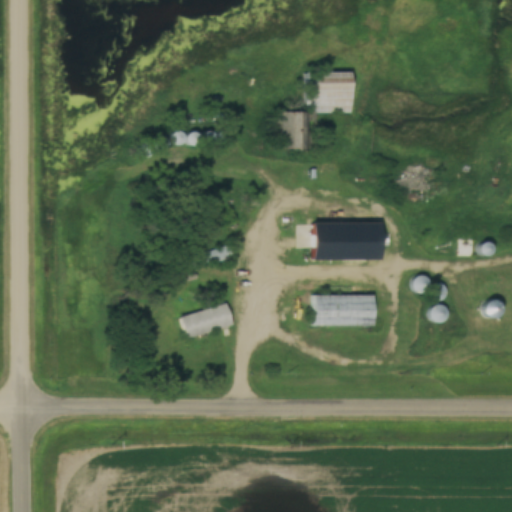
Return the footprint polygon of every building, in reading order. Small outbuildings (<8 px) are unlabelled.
[(351,113),(351,73),(304,73),(305,113),(351,113)] [(171,147),(196,144),(194,129),(169,132),(171,147)] [(379,261),(380,224),(312,224),(311,261),(379,261)] [(179,260),(182,270),(230,257),(227,246),(179,260)] [(442,294),(420,274),(409,287),(431,306),(442,294)] [(308,328),(372,328),(372,297),(308,297),(308,328)] [(481,312),(493,320),(501,308),(489,300),(481,312)] [(183,340),(231,327),(225,306),(178,318),(183,340)] [(432,323),(441,319),(435,307),(427,310),(432,323)]
